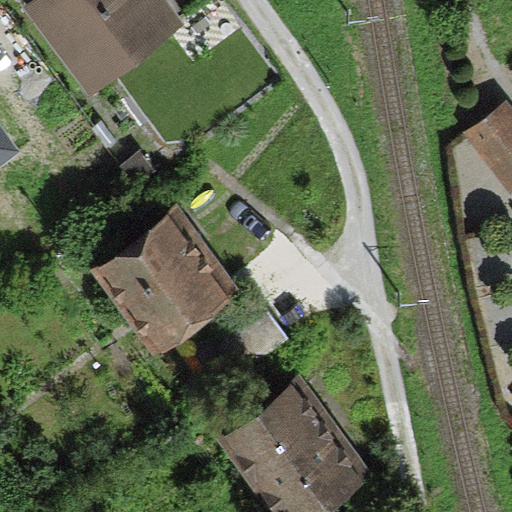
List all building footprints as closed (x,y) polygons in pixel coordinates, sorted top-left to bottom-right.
[(179,0),(44,0),(92,67),(183,4),(179,0)] [(0,81),(0,137),(26,120),(0,81)] [(511,112),(504,102),(465,130),(504,181),(511,175),(511,112)] [(160,184),(84,241),(150,328),(226,271),(160,184)] [(282,371),(216,423),(283,508),(349,457),(282,371)]
